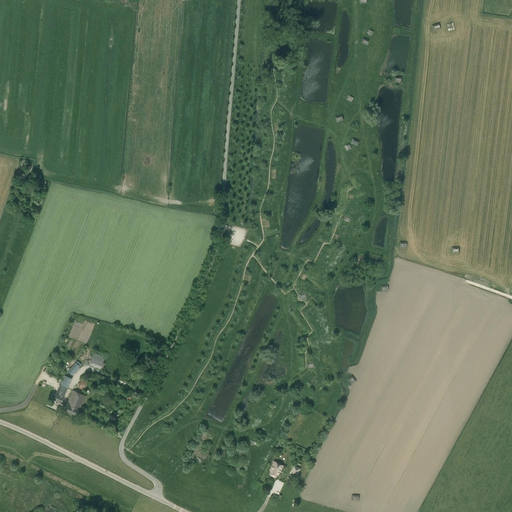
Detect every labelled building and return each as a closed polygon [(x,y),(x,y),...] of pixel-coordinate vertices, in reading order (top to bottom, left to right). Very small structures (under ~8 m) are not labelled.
[(370,41),(363,37),(360,42),(367,46),(370,41)] [(353,219),(346,216),(344,221),(351,224),(353,219)] [(245,282),(244,283),(245,283),(245,285),(250,286),(253,276),(248,274),(248,276),(247,275),(247,276),(246,276),(246,277),(247,277),(246,282),(245,282)] [(224,335),(224,336),(225,336),(224,337),(229,339),(233,330),(228,328),(228,329),(227,328),(227,329),(226,329),(227,330),(225,335),(224,335)] [(94,354),(90,364),(102,369),(106,359),(94,354)] [(68,372),(72,375),(80,366),(76,362),(68,372)] [(357,381),(352,374),(347,378),(352,385),(357,381)] [(64,397),(72,378),(65,375),(57,394),(56,394),(53,400),(61,403),(64,397)] [(202,383),(201,383),(201,384),(202,384),(202,385),(207,387),(211,378),(206,375),(205,376),(204,376),(204,377),(205,378),(203,383),(202,382),(202,383)] [(85,379),(78,382),(80,388),(87,385),(85,379)] [(67,407),(65,411),(77,416),(85,396),(73,391),(68,403),(66,404),(66,406),(67,407)] [(270,405),(269,405),(270,406),(269,407),(272,411),(281,405),(277,400),(276,401),(276,400),(275,400),(275,401),(275,402),(271,405),(270,405)] [(163,419),(162,420),(163,421),(162,421),(165,426),(173,420),(170,415),(169,416),(169,415),(168,415),(168,416),(168,417),(164,420),(163,419)] [(279,475),(284,466),(274,461),(269,470),(270,471),(268,474),(276,478),(278,475),(279,475)] [(293,465),(289,473),(297,477),(301,468),(293,465)] [(281,501),(274,497),(271,503),(278,507),(281,501)]
